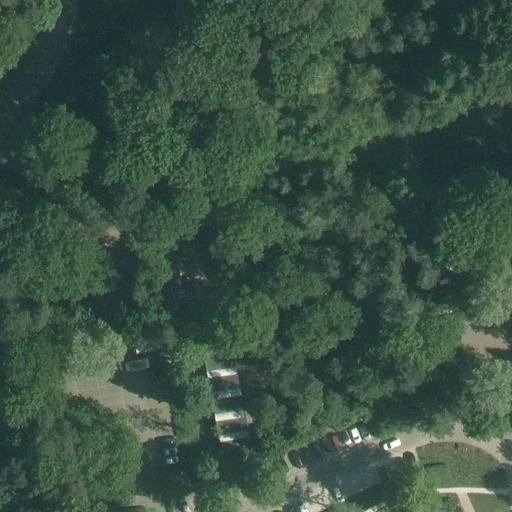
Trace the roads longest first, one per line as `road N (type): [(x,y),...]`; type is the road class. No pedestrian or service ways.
road 1 (residential): [(90,511),(40,325),(27,183),(19,156),(0,142)]
road 2 (unclassified): [(0,133),(46,66),(68,0)]
road 3 (residential): [(394,446),(430,432),(511,442)]
